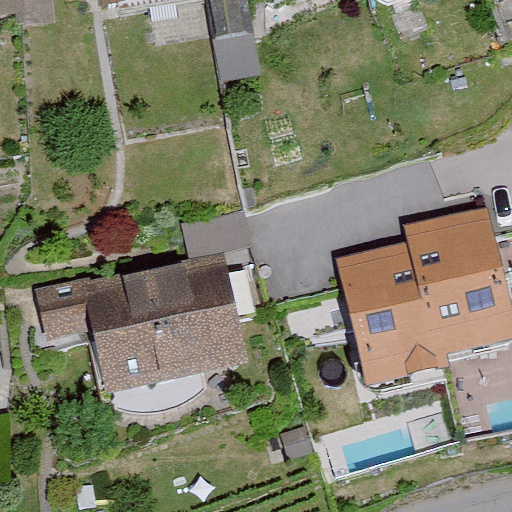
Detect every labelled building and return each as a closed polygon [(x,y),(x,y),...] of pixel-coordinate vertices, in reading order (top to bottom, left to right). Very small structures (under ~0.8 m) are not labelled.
[(51,0),(0,0),(0,30),(53,27),(51,0)] [(98,0),(100,18),(172,0),(98,0)] [(511,333),(487,216),(410,233),(437,358),(511,341),(511,333)] [(412,251),(335,267),(362,392),(439,376),(412,251)] [(147,267),(37,288),(47,340),(83,333),(94,391),(241,364),(221,254),(147,267)]
